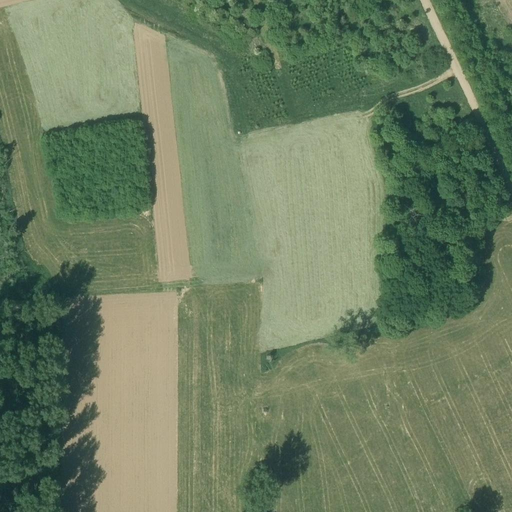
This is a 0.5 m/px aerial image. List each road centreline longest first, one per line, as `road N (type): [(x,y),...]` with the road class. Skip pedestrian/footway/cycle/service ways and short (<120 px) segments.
road 1 (track): [(261,278),(0,298)]
road 2 (track): [(511,186),(425,0)]
